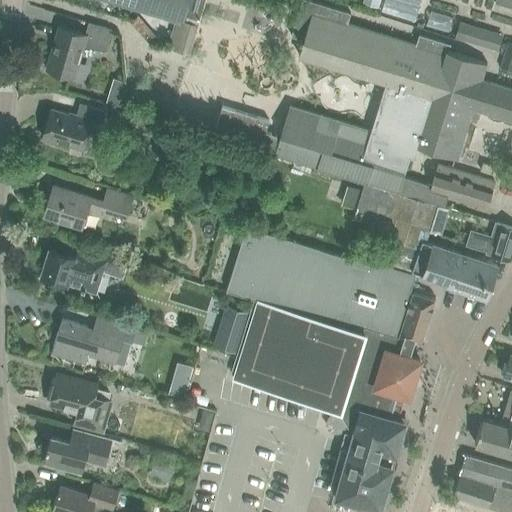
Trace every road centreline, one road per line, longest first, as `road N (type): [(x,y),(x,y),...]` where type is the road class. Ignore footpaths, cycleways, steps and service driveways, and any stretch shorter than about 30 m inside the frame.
road 1 (tertiary): [(422,511),(473,361),(511,292)]
road 2 (residential): [(0,202),(12,0)]
